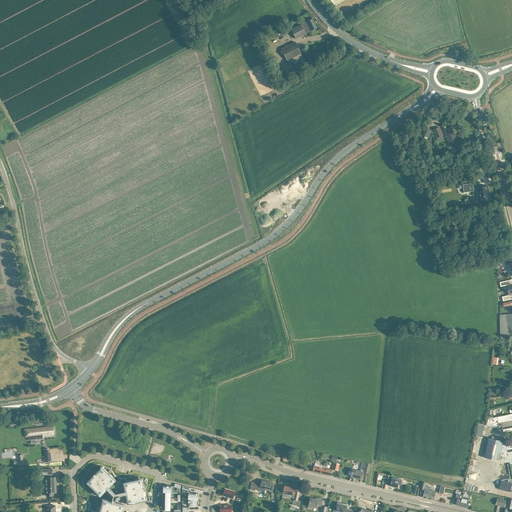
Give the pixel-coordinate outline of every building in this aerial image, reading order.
[(313,19),(308,21),(292,30),(296,39),(313,30),(317,28),(313,19)] [(288,46),(282,49),(287,60),(289,64),(303,58),(301,54),(296,43),(288,46)] [(443,135),(439,127),(433,130),(436,138),(443,135)] [(451,127),(447,129),(444,130),(451,146),(454,145),(458,143),(457,139),(451,127)] [(473,183),(463,184),(465,192),(474,190),(473,188),(473,183)] [(476,188),(475,188),(475,190),(478,190),(480,197),(475,198),(476,202),(480,201),(480,202),(485,201),(484,197),(488,196),(486,185),(481,186),(478,187),(476,187),(476,188)] [(511,259),(497,263),(498,267),(508,264),(510,271),(509,272),(510,276),(511,275),(511,259)] [(511,283),(511,280),(500,283),(501,287),(508,286),(509,290),(511,289),(511,283)] [(510,295),(502,297),(503,301),(511,299),(511,289),(509,290),(510,295)] [(500,337),(509,336),(511,336),(511,314),(508,315),(508,314),(500,315),(500,337)] [(499,426),(498,423),(497,417),(492,418),(489,418),(487,419),(486,425),(491,426),(496,426),(499,426)] [(28,437),(28,440),(43,439),(43,435),(54,434),(53,426),(25,429),(25,437),(28,437)] [(488,437),(483,457),(499,461),(503,441),(488,437)] [(44,452),(45,459),(43,459),(44,462),(51,461),(50,451),(49,452),(44,452)] [(19,460),(14,460),(14,465),(16,465),(24,465),(23,456),(23,455),(18,455),(19,460)] [(351,475),(351,476),(361,479),(363,472),(368,473),(370,464),(362,462),(360,471),(357,471),(357,470),(353,469),(353,470),(353,469),(352,472),(350,471),(349,472),(348,474),(349,475),(351,475)] [(314,466),(313,471),(331,475),(332,470),(326,469),(326,466),(319,464),(315,463),(314,466)] [(128,505),(147,500),(142,478),(123,482),(125,492),(117,493),(115,493),(110,487),(116,480),(102,466),(86,483),(100,497),(105,492),(110,497),(109,500),(103,499),(98,511),(122,511),(124,505),(115,502),(116,501),(119,502),(119,499),(126,498),(128,505)] [(43,474),(46,474),(46,477),(46,483),(45,483),(45,484),(44,486),(45,487),(45,488),(46,488),(47,496),(53,496),(53,493),(56,493),(56,477),(51,477),(51,474),(53,474),(52,469),(42,469),(43,474)] [(391,481),(390,486),(397,487),(398,485),(400,486),(401,485),(402,480),(402,479),(398,478),(395,477),(394,479),(392,479),(391,481)] [(511,482),(501,480),(499,489),(510,492),(511,483),(511,482)] [(251,487),(250,490),(255,492),(255,490),(260,491),(264,492),(265,490),(269,491),(270,498),(274,497),(274,493),(273,493),(272,491),(273,488),(274,483),(262,481),(261,485),(256,484),(256,483),(252,482),(251,487)] [(433,500),(435,495),(435,493),(436,492),(430,490),(431,487),(426,485),(427,483),(421,481),(419,489),(424,490),(423,497),(433,500)] [(285,486),(283,491),(282,496),(286,497),(287,494),(295,496),(292,505),(299,507),(301,501),(298,500),(299,493),(296,492),(295,493),(293,492),(294,488),(285,486)] [(233,499),(235,491),(225,488),(223,496),(233,499)] [(457,493),(456,498),(457,499),(457,500),(456,505),(466,507),(467,503),(468,499),(468,497),(463,496),(463,495),(457,493)] [(310,498),(309,503),(309,506),(308,508),(312,509),(313,507),(316,507),(317,505),(321,506),(321,505),(322,500),(319,499),(318,500),(310,498)] [(336,508),(336,510),(333,509),(332,511),(353,511),(354,511),(346,509),(347,506),(338,503),(336,508)]
